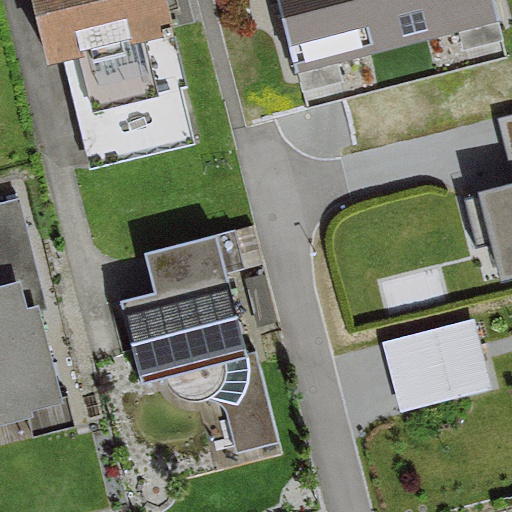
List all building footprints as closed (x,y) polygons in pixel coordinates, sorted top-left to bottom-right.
[(28,0),(43,58),(74,51),(101,162),(177,144),(164,92),(182,87),(160,0),(28,0)] [(494,18),(489,0),(285,0),(303,67),(494,18)] [(511,274),(511,187),(485,194),(506,276),(511,274)] [(137,385),(160,379),(166,391),(176,400),(188,403),(206,401),(217,407),(222,415),(232,455),(274,444),(251,353),(242,355),(219,266),(238,261),(230,231),(140,254),(150,293),(116,302),(137,385)] [(0,291),(0,419),(23,414),(21,408),(52,401),(30,311),(6,317),(0,291)]
